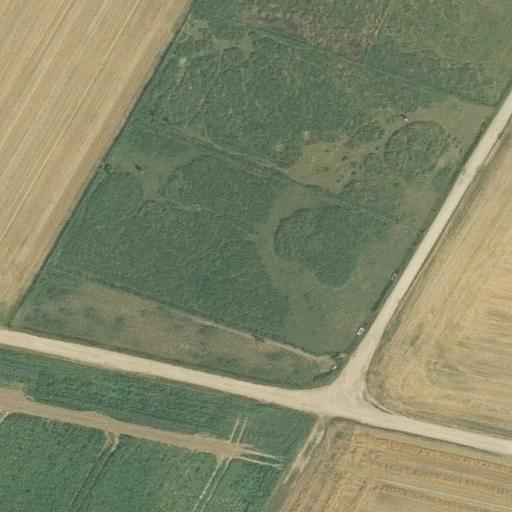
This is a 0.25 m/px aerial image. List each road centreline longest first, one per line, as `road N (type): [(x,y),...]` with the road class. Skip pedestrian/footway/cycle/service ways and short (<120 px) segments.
road 1 (track): [(511,448),(0,336)]
road 2 (track): [(270,511),(511,105)]
